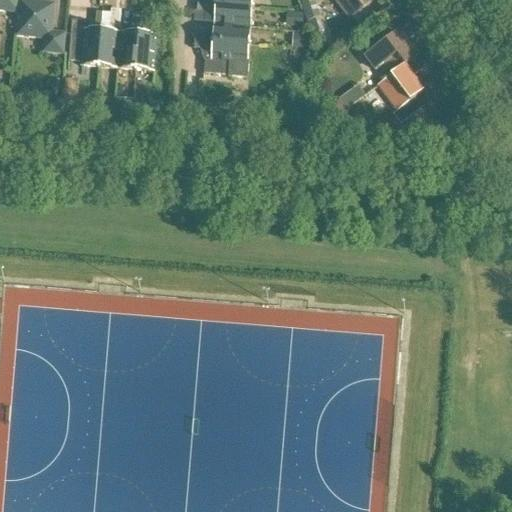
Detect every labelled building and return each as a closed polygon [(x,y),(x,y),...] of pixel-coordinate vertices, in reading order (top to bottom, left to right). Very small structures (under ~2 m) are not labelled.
[(0,0),(0,13),(18,16),(19,2),(19,0),(0,0)] [(216,0),(216,1),(201,0),(198,0),(198,7),(253,11),(253,0),(260,0),(264,0),(216,0)] [(304,0),(300,2),(305,16),(317,7),(314,0),(304,0)] [(334,0),(351,22),(378,2),(375,0),(334,0)] [(67,35),(53,34),(56,6),(19,2),(18,16),(16,39),(43,42),(42,55),(65,58),(67,35)] [(252,24),(253,11),(198,7),(197,13),(215,15),(214,26),(259,30),(259,25),(252,24)] [(321,19),(317,7),(305,16),(308,24),(321,19)] [(68,63),(81,64),(81,69),(99,70),(104,15),(97,15),(95,33),(85,32),(85,25),(72,23),(68,63)] [(110,16),(104,15),(99,70),(118,72),(121,35),(109,34),(110,16)] [(287,29),(303,30),(304,16),(288,15),(287,29)] [(132,35),(121,35),(118,72),(136,73),(141,18),(134,18),(132,35)] [(141,18),(136,73),(155,75),(158,37),(146,37),(147,19),(141,18)] [(374,53),(365,60),(376,75),(385,68),(392,78),(393,78),(419,58),(408,43),(422,33),(414,22),(374,53)] [(258,37),(259,30),(214,26),(213,38),(195,37),(195,44),(250,48),(251,37),(258,37)] [(310,37),(294,36),(293,50),(309,51),(310,37)] [(249,63),(250,48),(195,44),(194,51),(212,52),(211,63),(205,63),(204,76),(228,78),(228,79),(248,81),(249,63)] [(398,114),(394,117),(400,126),(401,127),(402,126),(418,114),(411,104),(424,94),(413,79),(427,68),(419,58),(393,78),(392,78),(378,88),(398,114)] [(360,89),(349,97),(355,105),(366,98),(360,89)] [(37,94),(36,104),(51,106),(52,96),(37,94)] [(133,102),(116,101),(116,115),(132,116),(133,102)] [(113,114),(113,105),(101,105),(100,113),(113,114)]
